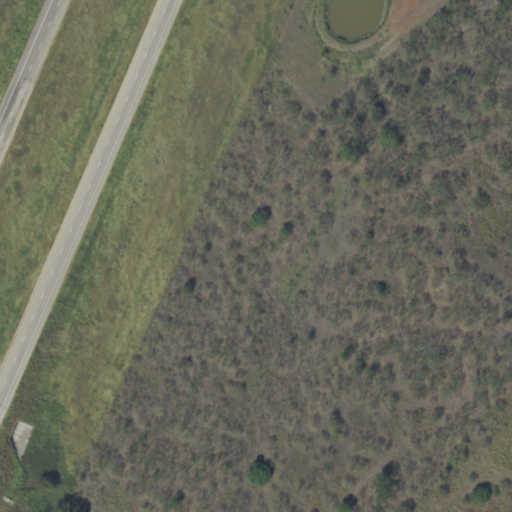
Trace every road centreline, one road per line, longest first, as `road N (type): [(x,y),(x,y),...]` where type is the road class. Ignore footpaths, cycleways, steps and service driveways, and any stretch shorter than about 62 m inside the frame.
road 1 (motorway): [(0,384),(165,0)]
road 2 (motorway): [(53,0),(0,125)]
